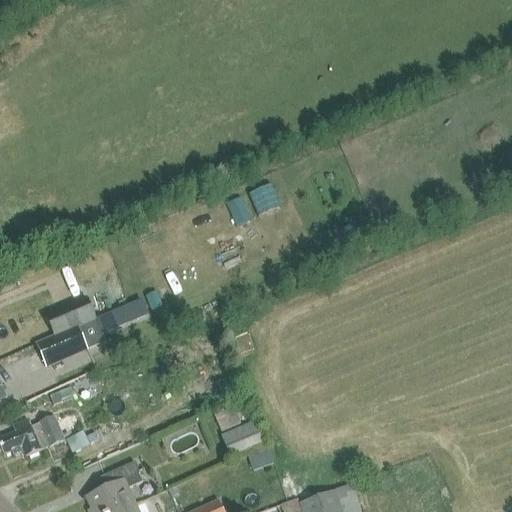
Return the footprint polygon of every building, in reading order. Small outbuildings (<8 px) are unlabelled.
[(86,297),(46,315),(55,335),(56,337),(78,328),(96,320),(86,297)] [(113,313),(96,320),(103,336),(149,316),(142,301),(141,301),(113,313)] [(56,337),(36,346),(47,370),(89,352),(78,328),(56,337)] [(50,397),(53,405),(73,398),(70,389),(50,397)] [(239,422),(231,404),(213,412),(221,430),(239,422)] [(25,458),(40,452),(63,442),(53,418),(38,424),(38,425),(30,428),(27,420),(12,426),(15,432),(0,438),(0,448),(3,456),(11,452),(13,457),(23,452),(25,458)] [(266,446),(254,422),(220,438),(232,462),(266,446)] [(90,445),(83,433),(65,443),(72,455),(90,445)] [(140,475),(135,464),(105,478),(110,489),(87,499),(92,511),(89,511),(122,511),(135,506),(128,491),(142,484),(139,476),(140,475)] [(360,511),(351,486),(336,492),(300,504),(298,499),(292,502),(286,504),(280,506),(282,511),(360,511)] [(223,511),(219,502),(197,511),(223,511)]
